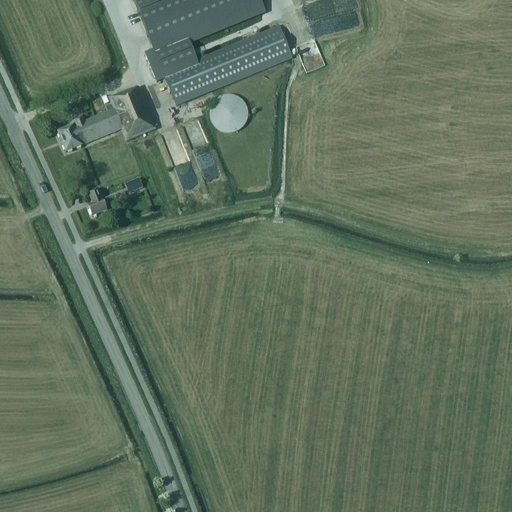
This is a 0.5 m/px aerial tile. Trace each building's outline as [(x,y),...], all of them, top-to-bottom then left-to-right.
[(156,82),(164,79),(175,107),(291,59),(279,28),(197,61),(189,43),(264,12),(262,7),(260,2),(259,0),(132,0),(152,50),(144,53),(156,82)] [(334,0),(338,15),(314,20),(318,37),(360,28),(356,9),(353,0),(334,0)] [(276,22),(292,17),(291,14),(275,18),(276,22)] [(126,143),(155,131),(138,88),(109,100),(111,106),(105,108),(107,113),(85,122),(83,116),(70,121),(73,127),(57,133),(65,154),(121,131),(126,143)] [(210,110),(209,116),(210,121),(212,126),(216,130),(220,133),(226,134),(231,134),(236,133),(241,130),(244,126),(246,121),(247,116),(246,110),(244,105),(241,101),(236,98),(231,97),(226,97),(220,98),(216,101),(212,105),(210,110)] [(142,189),(138,180),(129,184),(133,193),(142,189)] [(104,207),(116,202),(114,196),(100,202),(96,191),(88,194),(92,205),(87,207),(92,218),(106,212),(104,207)]
